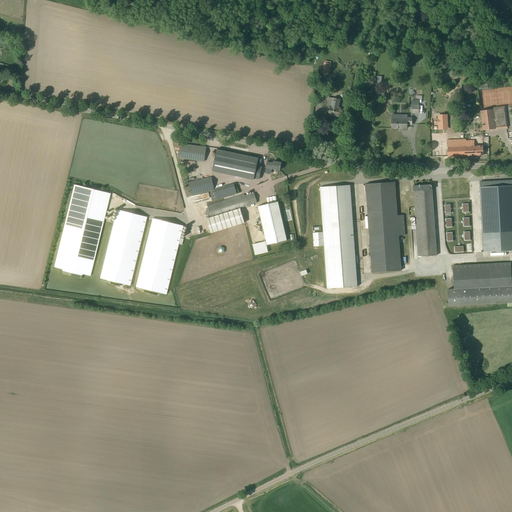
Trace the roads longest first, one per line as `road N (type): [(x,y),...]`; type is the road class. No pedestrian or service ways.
road 1 (unclassified): [(482,166),(359,163),(0,93)]
road 2 (tertiary): [(213,511),(511,380)]
